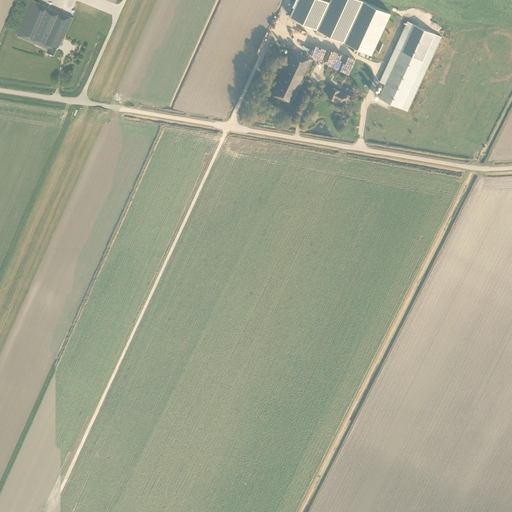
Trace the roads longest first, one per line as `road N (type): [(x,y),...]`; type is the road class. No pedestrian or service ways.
road 1 (unclassified): [(511,167),(484,169),(0,90)]
road 2 (track): [(225,126),(284,0)]
